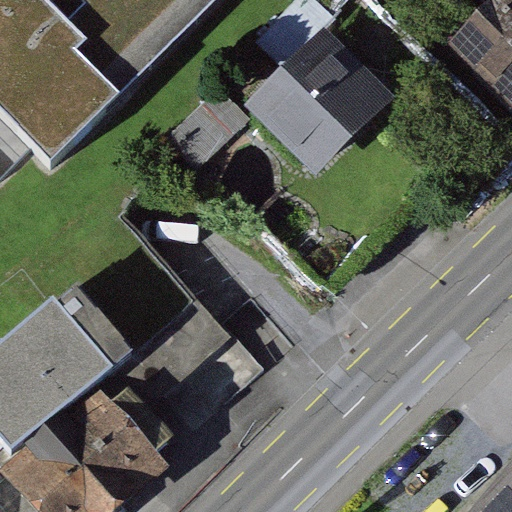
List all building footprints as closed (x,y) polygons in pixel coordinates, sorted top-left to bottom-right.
[(0,0),(0,115),(49,164),(214,0),(0,0)] [(511,0),(488,0),(435,56),(511,127),(511,0)] [(307,44),(230,125),(296,188),(374,107),(307,44)] [(0,304),(0,479),(89,402),(131,451),(240,357),(111,209),(0,304)] [(89,402),(0,479),(0,505),(6,511),(105,511),(150,473),(131,451),(89,402)] [(511,511),(511,475),(474,511),(511,511)]
